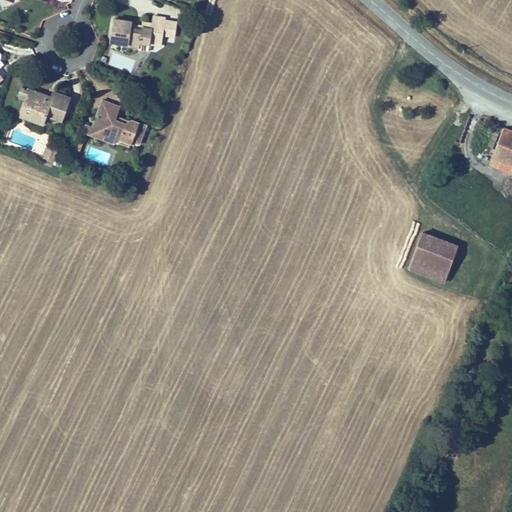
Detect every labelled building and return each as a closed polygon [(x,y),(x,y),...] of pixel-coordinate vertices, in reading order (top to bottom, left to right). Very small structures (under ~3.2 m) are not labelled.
[(111,29),(109,42),(126,44),(126,47),(145,50),(145,44),(155,46),(157,35),(167,37),(169,17),(156,15),(155,23),(145,22),(144,26),(144,30),(131,28),(131,24),(131,22),(112,20),(111,29)] [(165,47),(167,37),(157,35),(155,46),(165,47)] [(25,99),(28,90),(21,87),(18,97),(25,99)] [(60,124),(68,99),(52,93),(50,97),(49,101),(43,99),(44,95),(28,90),(25,99),(21,113),(30,116),(28,122),(42,127),(44,119),(60,124)] [(100,102),(90,129),(98,132),(100,137),(109,140),(111,146),(116,143),(121,141),(131,144),(132,142),(138,144),(146,126),(133,121),(127,124),(125,128),(112,123),(114,119),(106,116),(110,106),(100,102)] [(118,109),(110,106),(106,116),(114,119),(118,109)] [(30,116),(21,113),(19,119),(28,122),(30,116)] [(472,118),(457,113),(446,145),(460,149),(472,118)] [(491,160),(502,129),(488,124),(472,118),(460,149),(491,160)] [(127,124),(114,119),(112,123),(125,128),(127,124)] [(98,132),(90,129),(87,137),(111,146),(109,140),(100,137),(98,132)] [(511,132),(502,129),(491,160),(511,167),(511,132)] [(52,163),(61,167),(64,159),(54,156),(52,163)] [(468,261),(423,245),(411,280),(455,295),(468,261)]
